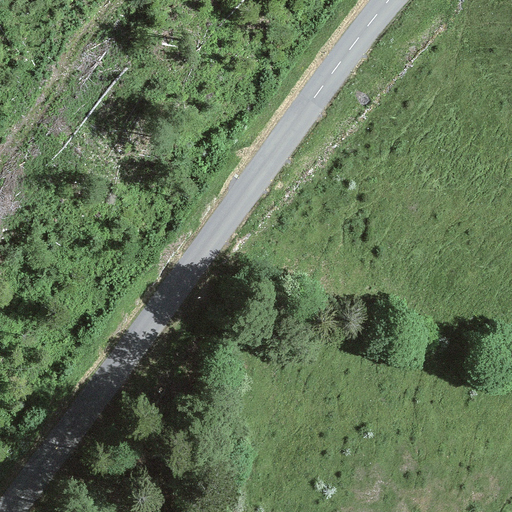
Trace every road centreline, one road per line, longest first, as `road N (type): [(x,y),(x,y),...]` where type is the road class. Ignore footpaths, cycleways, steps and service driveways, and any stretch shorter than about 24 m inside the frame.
road 1 (secondary): [(9,511),(388,0)]
road 2 (track): [(115,0),(1,171)]
